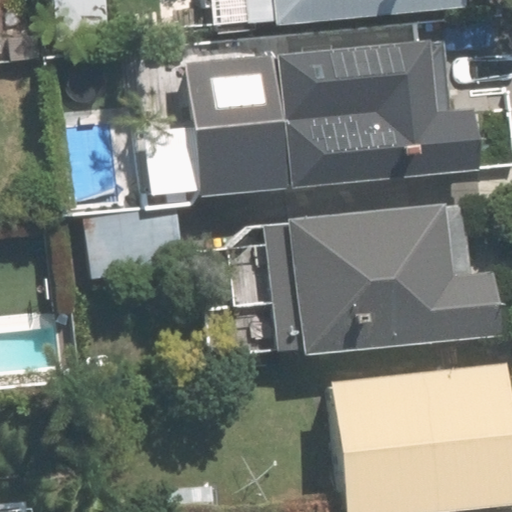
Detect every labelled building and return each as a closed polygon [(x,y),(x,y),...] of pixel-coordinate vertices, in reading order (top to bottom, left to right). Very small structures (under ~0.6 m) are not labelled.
[(270,0),(273,19),(459,0),(270,0)] [(432,35),(197,59),(210,190),(472,163),(466,102),(439,104),(432,35)] [(446,197),(290,213),(304,349),(491,330),(485,272),(454,275),(446,197)] [(176,210),(93,218),(99,274),(182,266),(176,210)] [(511,432),(505,362),(331,380),(344,511),(351,511),(511,495),(511,432)] [(511,511),(511,495),(351,511),(511,511)]
